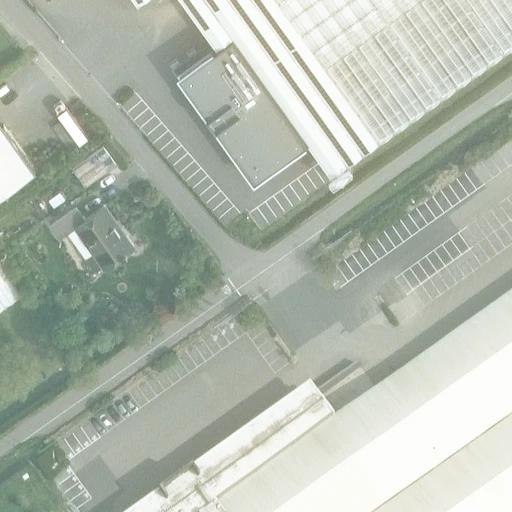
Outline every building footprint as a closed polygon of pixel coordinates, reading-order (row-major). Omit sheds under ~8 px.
[(184,0),(217,46),(179,73),(254,177),(308,139),(331,171),(378,137),(280,0),(184,0)] [(511,0),(280,0),(378,137),(511,40),(511,0)] [(0,120),(0,194),(35,170),(0,120)] [(103,144),(72,167),(85,186),(117,163),(103,144)] [(60,190),(48,199),(53,207),(65,198),(60,190)] [(76,206),(50,224),(59,237),(76,226),(94,252),(85,258),(95,271),(104,265),(104,266),(123,253),(124,255),(128,252),(127,251),(134,246),(122,229),(120,231),(103,206),(85,219),(76,206)] [(0,305),(19,293),(0,266),(0,305)] [(310,394),(145,511),(511,511),(511,299),(334,427),(310,394)]
